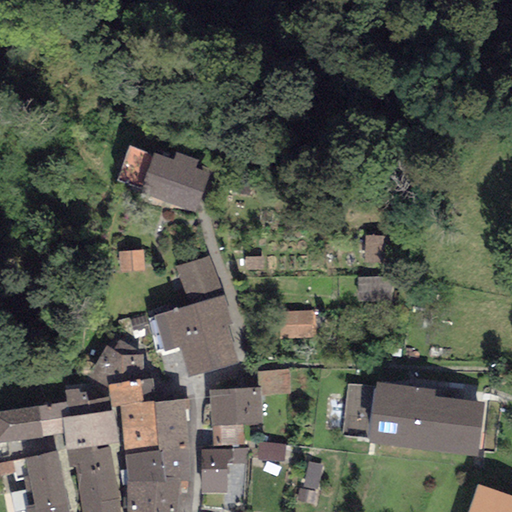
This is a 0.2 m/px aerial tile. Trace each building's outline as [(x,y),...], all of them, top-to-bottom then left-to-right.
[(196,163),(176,157),(173,164),(152,157),(139,198),(195,216),(207,176),(193,172),(196,163)] [(369,257),(389,256),(387,229),(368,230),(369,257)] [(124,235),(126,256),(149,254),(147,233),(124,235)] [(207,258),(174,270),(189,312),(222,300),(207,258)] [(232,327),(222,300),(189,312),(162,320),(173,356),(179,354),(192,393),(237,380),(236,362),(228,329),(232,327)] [(313,311),(278,313),(279,340),(314,338),(313,311)] [(105,351),(88,381),(103,392),(108,391),(138,386),(143,386),(142,360),(137,360),(137,355),(119,344),(112,356),(105,351)] [(263,394),(294,394),(293,368),(263,368),(263,394)] [(138,386),(108,391),(112,413),(121,412),(142,408),(138,386)] [(434,396),(374,389),(368,449),(476,461),(482,408),(433,402),(434,396)] [(258,391),(206,396),(209,432),(262,427),(258,391)] [(63,424),(109,416),(106,402),(87,405),(86,397),(80,398),(79,394),(63,396),(65,406),(0,417),(0,447),(64,437),(63,424)] [(149,402),(149,407),(149,410),(154,459),(124,463),(127,490),(179,492),(180,486),(190,486),(190,456),(184,412),(189,412),(188,407),(187,400),(149,402)] [(149,407),(142,408),(121,412),(124,463),(154,459),(149,410),(149,407)] [(116,449),(114,416),(109,416),(63,424),(64,437),(66,456),(108,451),(116,449)] [(260,461),(288,465),(290,447),(263,443),(260,461)] [(249,449),(201,452),(201,497),(227,494),(226,467),(251,464),(249,449)] [(116,511),(108,451),(66,456),(69,473),(74,472),(80,511),(116,511)] [(0,470),(19,468),(18,457),(0,459),(0,470)] [(66,511),(56,458),(25,464),(34,511),(66,511)] [(177,511),(179,492),(127,490),(126,511),(177,511)] [(511,511),(511,502),(477,490),(468,511),(511,511)]
